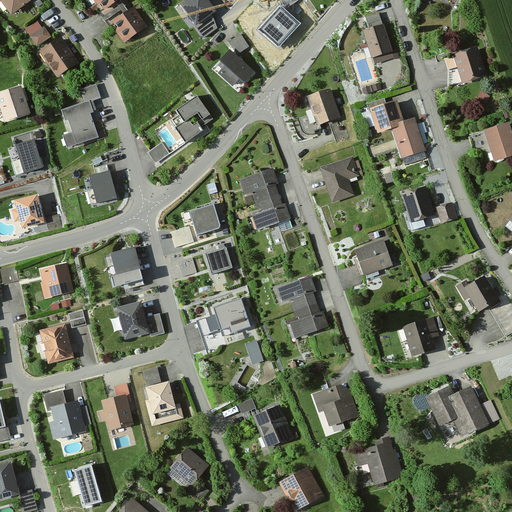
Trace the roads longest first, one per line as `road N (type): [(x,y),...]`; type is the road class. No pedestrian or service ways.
road 1 (residential): [(266,98),(368,381),(379,386),(511,349)]
road 2 (residential): [(511,285),(448,168),(395,0)]
road 3 (residential): [(50,511),(20,390),(181,347)]
road 4 (residential): [(145,216),(118,107),(97,60),(53,0)]
road 5 (residential): [(227,511),(235,488),(181,347)]
road 6 (residential): [(145,216),(266,98)]
road 7 (residential): [(0,257),(145,216)]
road 8 (residential): [(181,347),(145,216)]
road 9 (residential): [(266,98),(354,0)]
